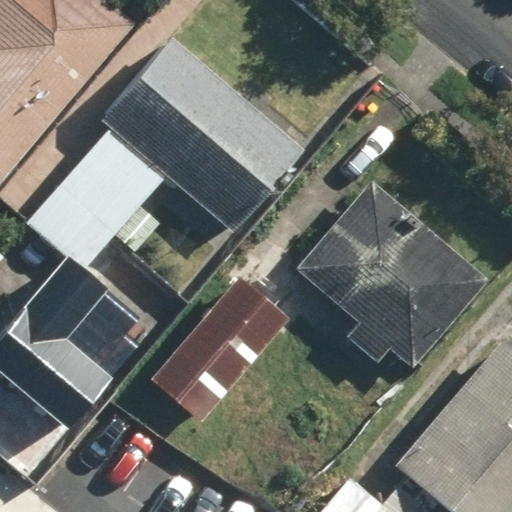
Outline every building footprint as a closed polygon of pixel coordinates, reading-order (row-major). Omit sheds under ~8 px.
[(0,0),(0,177),(131,32),(94,0),(0,0)] [(106,238),(129,258),(156,228),(133,207),(159,179),(224,238),(300,154),(169,37),(94,121),(101,128),(18,221),(59,258),(75,272),(106,238)] [(367,180),(289,269),(336,310),(322,327),(369,368),(384,351),(409,374),(487,284),(367,180)] [(91,350),(101,339),(79,319),(101,295),(75,272),(59,258),(0,324),(0,384),(56,435),(114,370),(91,350)] [(186,303),(138,259),(108,292),(156,336),(186,303)] [(285,323),(234,278),(146,378),(197,423),(285,323)] [(511,339),(495,323),(378,443),(449,511),(509,511),(511,510),(511,339)]
